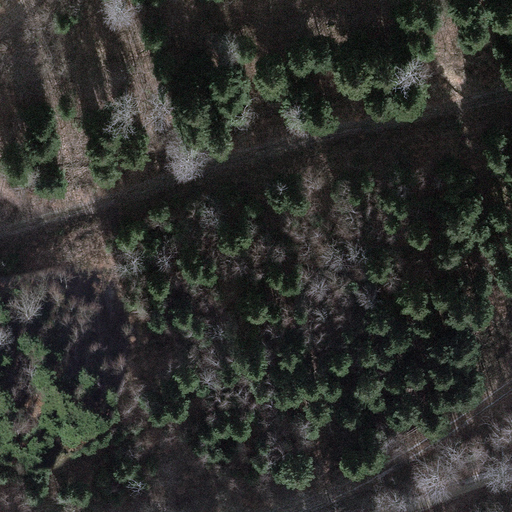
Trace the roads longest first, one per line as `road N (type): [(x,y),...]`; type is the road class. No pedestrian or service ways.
road 1 (track): [(0,219),(237,146),(511,82)]
road 2 (track): [(272,511),(511,377)]
road 3 (track): [(377,511),(511,472)]
